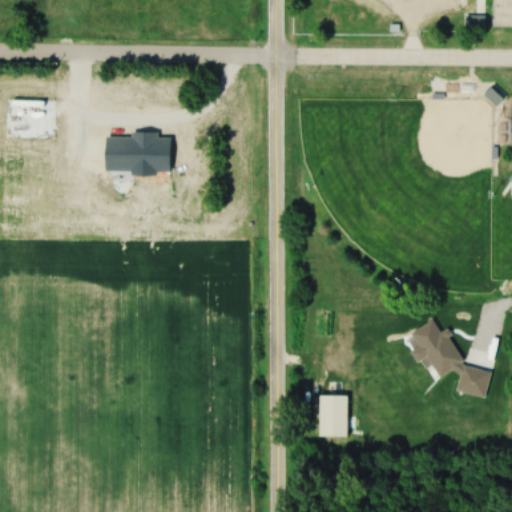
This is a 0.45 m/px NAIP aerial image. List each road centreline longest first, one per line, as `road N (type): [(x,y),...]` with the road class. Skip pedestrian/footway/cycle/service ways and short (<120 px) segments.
road 1 (residential): [(279,511),(274,0)]
road 2 (residential): [(274,54),(0,47)]
road 3 (residential): [(511,59),(274,54)]
